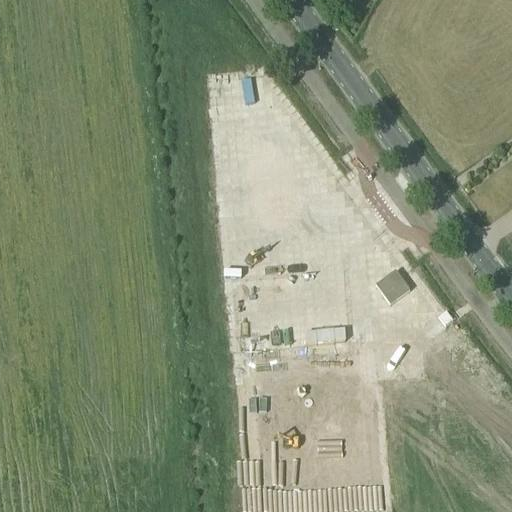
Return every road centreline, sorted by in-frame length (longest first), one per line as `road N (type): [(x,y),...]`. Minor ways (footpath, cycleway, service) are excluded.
road 1 (unclassified): [(171,511),(107,0)]
road 2 (secondary): [(288,0),(511,303)]
